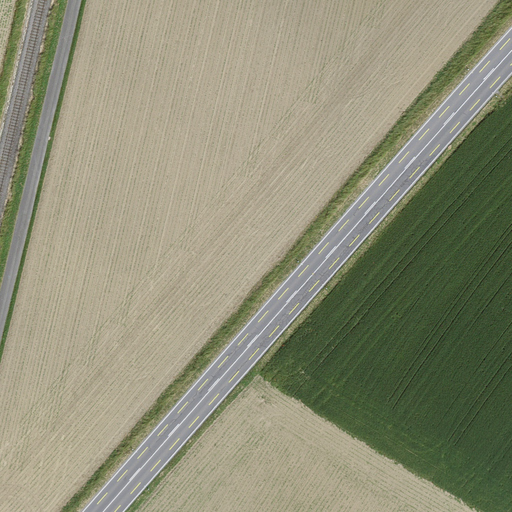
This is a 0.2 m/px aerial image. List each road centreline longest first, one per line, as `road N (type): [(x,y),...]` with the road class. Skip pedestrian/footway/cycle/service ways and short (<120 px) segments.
road 1 (primary): [(511,51),(102,511)]
road 2 (track): [(0,350),(81,0)]
